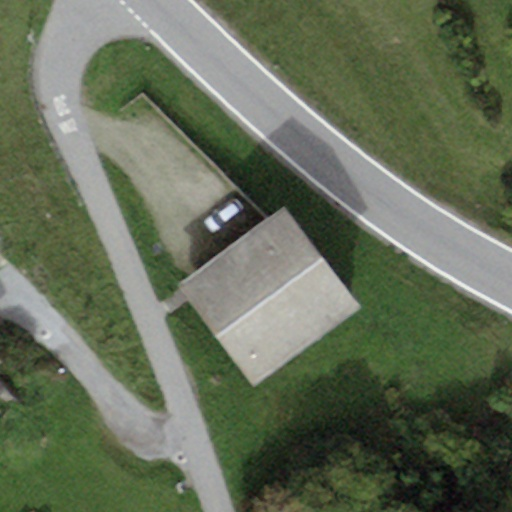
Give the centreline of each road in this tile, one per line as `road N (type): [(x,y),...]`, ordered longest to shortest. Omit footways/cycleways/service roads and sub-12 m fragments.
road 1 (residential): [(220,511),(58,97),(62,49),(90,0)]
road 2 (tertiary): [(511,278),(343,177),(151,0)]
